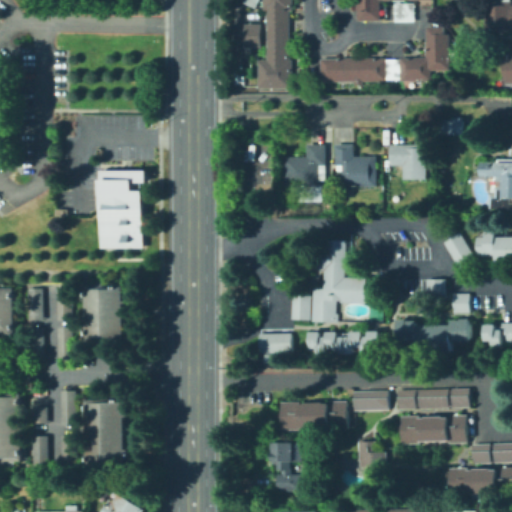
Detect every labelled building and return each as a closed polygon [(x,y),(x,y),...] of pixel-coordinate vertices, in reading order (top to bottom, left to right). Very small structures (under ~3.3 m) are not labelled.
[(264,0),(294,0),(294,11),(291,11),(291,60),(293,60),(293,88),(259,88),(259,60),(268,60),(268,11),(264,11),(264,0)] [(416,0),(416,1),(412,0),(381,0),(381,20),(358,21),(357,10),(357,0),(416,0)] [(511,31),(486,31),(486,1),(503,1),(503,0),(511,0),(511,31)] [(415,3),(416,22),(396,22),(396,3),(415,3)] [(263,26),(264,45),(245,45),(245,26),(263,26)] [(445,29),(445,39),(450,39),(451,56),(452,70),(432,71),(432,80),(402,81),(402,79),(388,80),(388,81),(364,81),(364,85),(355,85),(355,81),(322,82),(322,59),(388,57),(388,59),(401,59),(401,58),(426,56),(426,52),(428,52),(427,39),(434,39),(434,37),(428,37),(427,29),(445,29)] [(511,52),(502,53),(503,84),(511,83),(511,52)] [(245,66),(245,68),(254,67),(254,77),(247,77),(248,85),(236,85),(236,66),(245,66)] [(465,118),(465,135),(441,135),(441,119),(452,119),(452,118),(465,118)] [(327,144),(327,165),(320,165),(321,187),(286,187),(286,157),(309,157),(309,144),(327,144)] [(379,156),(379,187),(344,187),(344,171),(337,171),(337,144),(356,144),(356,156),(379,156)] [(427,144),(427,179),(404,180),(404,165),(391,165),(391,144),(427,144)] [(511,159),(511,208),(491,208),(491,196),(497,196),(497,176),(481,176),(481,161),(499,162),(499,159),(511,159)] [(151,169),(151,181),(138,181),(138,189),(148,189),(146,247),(103,247),(103,169),(151,169)] [(443,240),(459,230),(476,259),(459,269),(443,240)] [(498,231),(498,237),(511,237),(511,261),(498,262),(498,254),(481,255),(481,237),(488,237),(488,231),(498,231)] [(338,301),(338,320),(311,320),(312,287),(325,287),(325,268),(311,268),(312,249),(326,249),(327,237),(347,238),(346,276),(367,276),(366,301),(338,301)] [(444,294),(426,293),(427,277),(445,277),(444,294)] [(125,286),(126,341),(110,341),(110,344),(104,344),(104,341),(88,341),(87,287),(125,286)] [(0,288),(16,288),(17,335),(1,335),(1,338),(0,338),(0,288)] [(74,288),(74,319),(59,319),(59,288),(74,288)] [(45,289),(46,320),(30,320),(30,289),(45,289)] [(453,311),(453,291),(470,292),(470,311),(453,311)] [(292,293),(311,293),(310,318),(291,317),(292,293)] [(419,325),(453,325),(453,320),(463,320),(463,319),(472,319),(473,341),(454,341),(454,352),(418,353),(418,342),(400,342),(400,320),(409,320),(419,321),(419,325)] [(511,323),(511,342),(504,342),(504,346),(494,347),(494,340),(487,340),(486,324),(498,324),(497,326),(504,326),(504,323),(511,323)] [(75,327),(75,358),(60,358),(59,327),(75,327)] [(46,328),(46,359),(31,359),(31,328),(46,328)] [(259,352),(258,333),(291,331),(291,351),(259,352)] [(323,337),(329,337),(329,332),(341,331),(340,337),(353,337),(353,331),(365,331),(365,337),(371,337),(371,331),(382,331),(383,351),(375,351),(375,353),(364,354),(364,350),(357,350),(357,353),(337,354),(337,348),(330,348),(330,354),(320,354),(320,348),(312,348),(311,331),(323,331),(323,337)] [(451,387),(469,386),(470,405),(452,406),(451,387)] [(418,388),(448,387),(449,406),(419,407),(418,388)] [(398,407),(397,388),(415,388),(416,407),(398,407)] [(352,409),(352,389),(388,389),(389,408),(352,409)] [(7,391),(7,394),(24,394),(25,461),(8,461),(8,464),(3,464),(3,461),(0,461),(0,394),(1,394),(2,391),(7,391)] [(77,391),(78,423),(63,423),(62,391),(77,391)] [(95,402),(118,402),(118,399),(127,399),(128,467),(118,467),(117,464),(90,464),(89,399),(95,399),(95,402)] [(307,401),(307,403),(325,402),(325,401),(349,400),(349,429),(331,429),(331,426),(303,427),(303,429),(283,430),(283,402),(307,401)] [(49,424),(34,424),(34,408),(49,408),(49,424)] [(400,414),(419,413),(419,416),(424,416),(424,415),(443,414),(443,416),(448,416),(448,413),(467,413),(468,441),(448,441),(448,439),(419,440),(419,442),(401,442),(400,414)] [(78,435),(78,467),(63,467),(63,435),(78,435)] [(50,436),(50,468),(35,468),(35,437),(50,436)] [(358,439),(374,439),(375,450),(386,450),(386,464),(359,465),(358,439)] [(493,442),(511,441),(511,460),(494,460),(493,442)] [(304,442),(304,461),(293,461),(292,475),(304,475),(304,490),(279,490),(279,474),(284,474),(284,469),(277,469),(277,463),(273,463),(273,442),(304,442)] [(473,462),(473,442),(490,442),(490,461),(473,462)] [(471,468),(471,469),(476,469),(494,468),(499,469),(499,467),(511,466),(511,495),(500,495),(500,492),(471,492),(471,496),(452,496),(452,468),(471,468)] [(119,493),(145,510),(143,511),(103,511),(112,499),(114,501),(119,493)]
